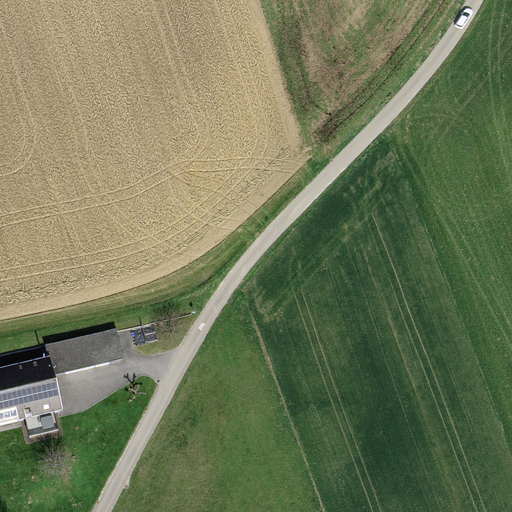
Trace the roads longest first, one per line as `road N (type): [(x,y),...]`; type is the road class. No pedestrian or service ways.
road 1 (track): [(473,0),(438,58),(243,263),(207,312)]
road 2 (residential): [(207,312),(99,511)]
